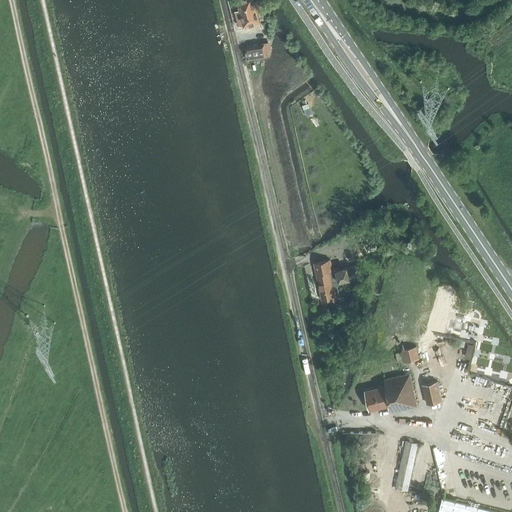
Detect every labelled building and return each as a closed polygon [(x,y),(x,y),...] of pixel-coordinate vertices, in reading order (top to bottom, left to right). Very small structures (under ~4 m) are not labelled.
[(253,0),(237,0),(244,26),(259,22),(257,13),(260,12),(259,8),(256,9),(253,0)] [(247,59),(267,55),(265,43),(245,47),(247,59)] [(277,75),(271,76),(273,89),(279,88),(277,75)] [(342,280),(358,276),(356,266),(347,268),(347,267),(329,271),(327,260),(311,264),(320,301),(335,297),(333,288),(344,285),(342,280)] [(472,354),(476,340),(470,338),(465,352),(472,354)] [(403,352),(405,361),(419,358),(416,346),(402,350),(403,352)] [(405,361),(403,352),(396,353),(398,362),(405,361)] [(410,373),(384,378),(386,385),(365,389),(370,410),(389,406),(390,408),(391,408),(392,411),(417,405),(410,373)] [(427,403),(442,400),(437,381),(423,385),(427,403)] [(406,440),(395,487),(408,490),(419,443),(406,440)] [(507,511),(442,496),(437,511),(507,511)]
